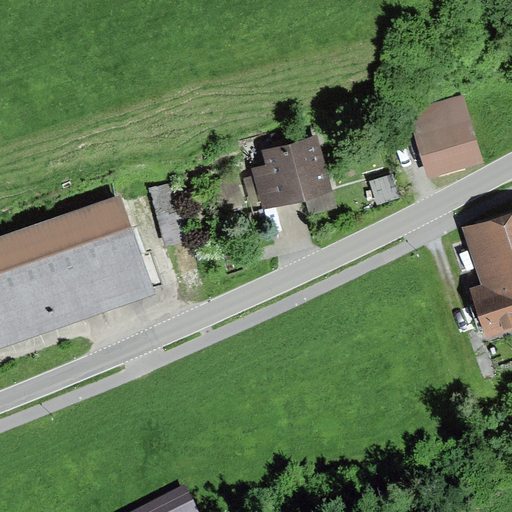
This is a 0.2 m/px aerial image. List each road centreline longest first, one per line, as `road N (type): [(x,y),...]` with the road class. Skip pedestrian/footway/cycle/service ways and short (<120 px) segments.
road 1 (tertiary): [(0,403),(361,246),(511,167)]
road 2 (track): [(136,348),(152,438),(201,479),(211,511)]
